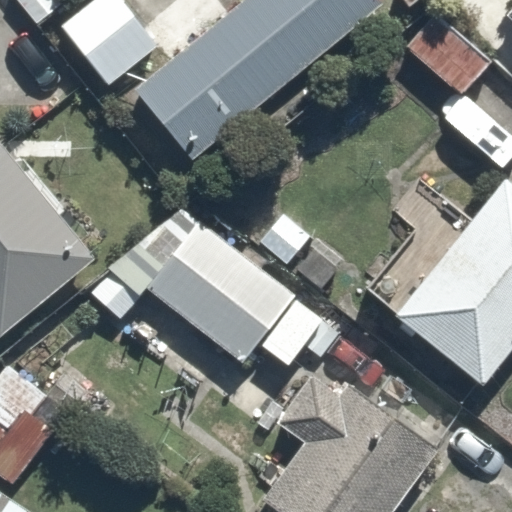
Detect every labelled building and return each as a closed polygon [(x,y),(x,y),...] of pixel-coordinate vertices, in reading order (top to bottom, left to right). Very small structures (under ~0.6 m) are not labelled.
[(129,0),(73,0),(50,18),(94,76),(153,31),(129,0)] [(193,0),(79,92),(131,155),(322,0),(193,0)] [(443,0),(440,0),(398,49),(449,93),(493,42),(443,0)] [(0,331),(94,257),(0,139),(0,331)] [(467,383),(511,329),(511,184),(494,170),(378,309),(467,383)] [(200,206),(133,281),(228,365),(294,290),(200,206)] [(71,399),(8,350),(0,361),(0,467),(12,476),(71,399)] [(257,511),(391,511),(436,450),(310,359),(265,421),(303,448),(257,511)] [(38,511),(0,486),(0,511),(38,511)]
